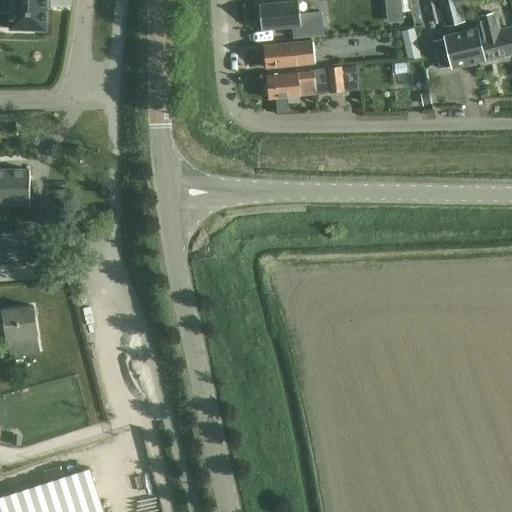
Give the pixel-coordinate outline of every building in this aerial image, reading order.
[(11,0),(10,29),(46,30),(46,8),(47,8),(47,5),(46,5),(46,0),(11,0)] [(465,21),(459,0),(439,0),(441,8),(444,19),(445,25),(465,21)] [(300,2),(260,5),(262,31),(294,28),(295,38),(324,36),(322,13),(301,15),(300,2)] [(441,8),(431,11),(434,22),(444,19),(441,8)] [(448,40),(436,42),(441,66),(453,63),(454,66),(511,52),(511,30),(500,33),(495,13),(479,17),(482,29),(464,33),(447,37),(448,40)] [(402,31),(408,59),(422,59),(415,28),(402,31)] [(314,64),(313,52),(312,42),(308,42),(296,43),(296,42),(264,45),(266,68),(298,65),(314,64)] [(402,88),(401,57),(388,57),(389,88),(402,88)] [(358,65),(342,66),(327,68),(329,86),(329,93),(361,89),(358,65)] [(268,84),(266,86),(267,94),(269,96),(269,99),(317,94),(316,87),(329,86),(327,68),(310,70),(310,72),(298,73),(267,76),(268,84)] [(431,106),(428,96),(421,97),(424,107),(431,106)] [(0,204),(30,204),(29,168),(0,168),(0,204)] [(41,354),(34,306),(2,310),(10,358),(41,354)] [(96,442),(78,446),(80,457),(98,454),(96,442)] [(0,511),(104,511),(90,468),(0,496),(0,511)]
